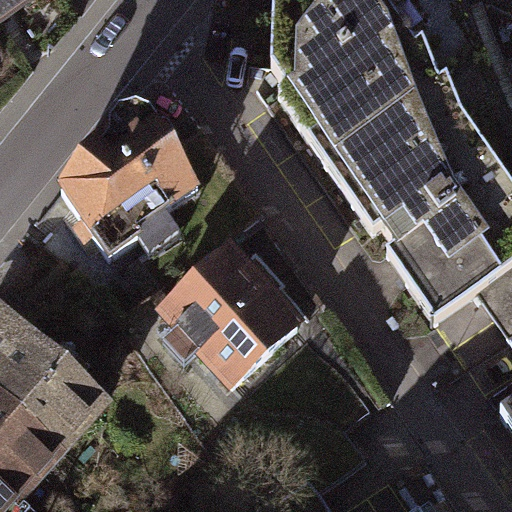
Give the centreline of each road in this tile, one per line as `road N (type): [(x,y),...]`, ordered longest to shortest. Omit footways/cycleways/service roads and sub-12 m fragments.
road 1 (residential): [(489,511),(151,15)]
road 2 (tertiary): [(0,198),(151,15)]
